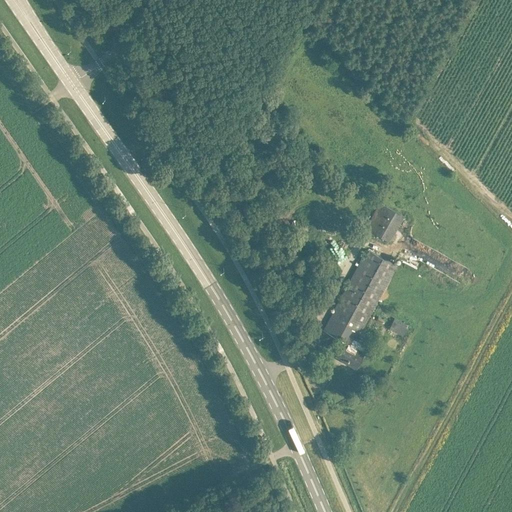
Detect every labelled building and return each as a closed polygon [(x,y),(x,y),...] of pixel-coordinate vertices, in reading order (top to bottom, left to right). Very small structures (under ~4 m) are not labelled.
[(380,202),(365,228),(374,232),(390,242),(404,217),(403,216),(406,209),(398,204),(394,211),(380,202)] [(406,250),(402,258),(427,271),(433,261),(436,262),(440,254),(432,250),(433,248),(415,239),(408,251),(406,250)] [(330,317),(351,328),(360,333),(396,265),(376,254),(367,249),(330,317)] [(323,330),(343,341),(347,335),(353,338),(357,340),(361,333),(360,333),(351,328),(330,317),(323,330)] [(389,327),(402,334),(407,324),(394,317),(389,327)] [(347,335),(343,341),(336,354),(347,360),(346,362),(355,367),(360,358),(364,351),(350,344),(353,338),(347,335)]
